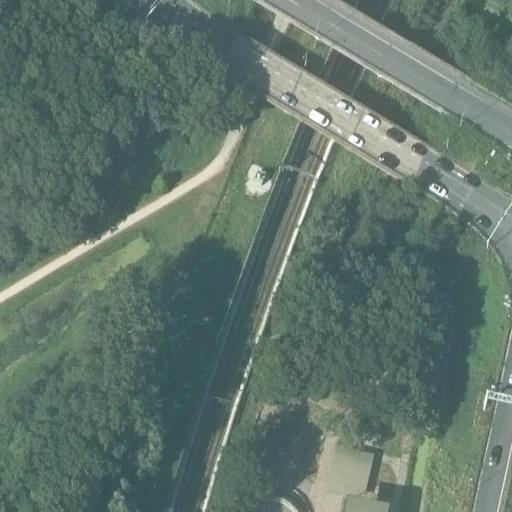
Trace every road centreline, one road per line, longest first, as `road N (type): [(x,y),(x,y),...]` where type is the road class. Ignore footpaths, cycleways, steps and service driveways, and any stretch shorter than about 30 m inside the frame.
road 1 (primary): [(156,0),(511,217)]
road 2 (primary): [(511,133),(297,0)]
road 3 (motorway): [(511,386),(484,511)]
